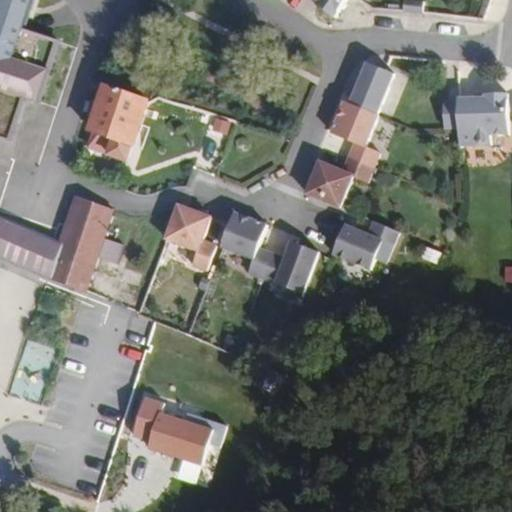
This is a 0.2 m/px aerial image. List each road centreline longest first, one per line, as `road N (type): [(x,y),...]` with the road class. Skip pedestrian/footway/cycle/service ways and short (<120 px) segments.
road 1 (residential): [(52,181),(137,205),(218,199),(278,216)]
road 2 (residential): [(342,57),(383,40),(511,47)]
road 3 (residential): [(342,57),(278,216)]
